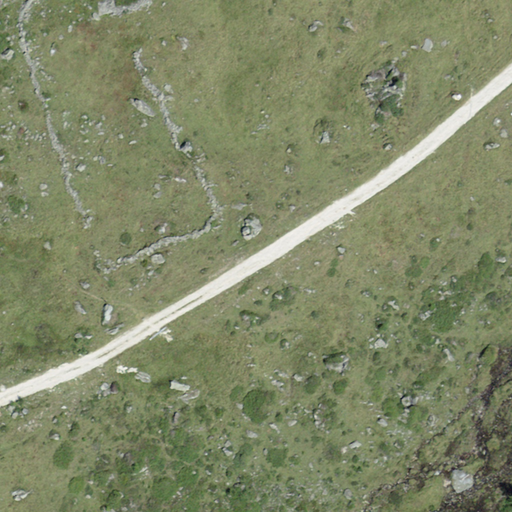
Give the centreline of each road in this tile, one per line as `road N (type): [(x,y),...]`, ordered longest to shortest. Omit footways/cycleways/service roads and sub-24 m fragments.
road 1 (track): [(511,72),(407,159),(204,300)]
road 2 (track): [(204,300),(0,399)]
